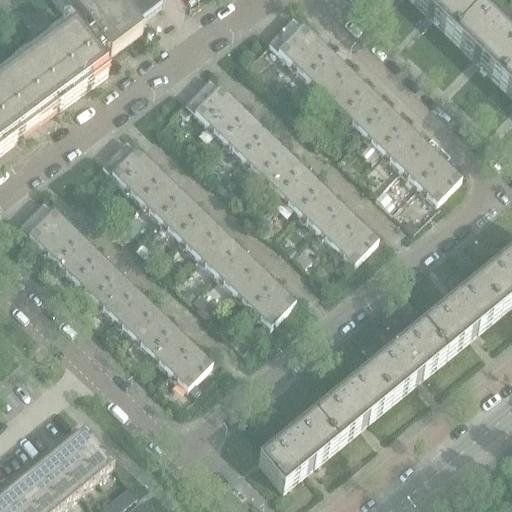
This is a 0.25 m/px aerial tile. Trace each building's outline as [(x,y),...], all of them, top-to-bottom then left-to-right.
[(163,15),(147,0),(63,0),(88,32),(76,40),(94,63),(96,62),(106,55),(110,61),(142,37),(139,33),(161,16),(162,16),(163,15)] [(406,0),(451,44),(481,14),(466,0),(406,0)] [(498,89),(511,74),(511,43),(481,14),(451,44),(498,89)] [(311,41),(293,24),(285,32),(303,50),(311,41)] [(303,50),(285,32),(277,40),(295,58),(303,50)] [(0,157),(55,117),(107,78),(96,62),(94,63),(76,40),(71,33),(62,39),(69,48),(0,100),(0,157)] [(295,58),(277,40),(268,49),(287,67),(295,58)] [(306,85),(330,60),(311,41),(303,50),(295,58),(287,67),(306,85)] [(324,103),(349,77),(330,60),(306,85),(324,103)] [(511,102),(511,74),(498,89),(511,102)] [(342,121),(367,95),(349,77),(324,103),(342,121)] [(228,103),(210,85),(201,94),(220,112),(228,103)] [(220,112),(201,94),(194,102),(212,119),(220,112)] [(361,139),(386,114),(367,95),(342,121),(361,139)] [(212,119),(194,102),(185,111),(204,129),(212,119)] [(223,147),(247,121),(228,103),(220,112),(212,119),(204,129),(223,147)] [(380,157),(405,132),(386,114),(361,139),(380,157)] [(241,165),(266,139),(247,121),(223,147),(241,165)] [(169,146),(179,135),(170,127),(160,138),(169,146)] [(398,175),(423,149),(405,132),(380,157),(398,175)] [(259,182),(284,157),(266,139),(241,165),(259,182)] [(146,165),(127,147),(119,155),(138,173),(146,165)] [(417,193),(442,167),(423,149),(398,175),(417,193)] [(138,173),(119,155),(111,163),(130,181),(138,173)] [(278,201),(303,176),(284,157),(259,182),(278,201)] [(130,181),(111,163),(102,173),(121,191),(130,181)] [(139,209),(164,183),(146,165),(138,173),(130,181),(121,191),(139,209)] [(436,212),(461,186),(442,167),(417,193),(436,212)] [(297,219),(322,194),(303,176),(278,201),(297,219)] [(158,227),(183,201),(164,183),(139,209),(158,227)] [(315,237),(340,211),(322,194),(297,219),(315,237)] [(176,244),(201,219),(183,201),(158,227),(176,244)] [(63,227),(44,209),(36,217),(55,235),(63,227)] [(334,255),(359,229),(340,211),(315,237),(334,255)] [(55,235),(36,217),(27,226),(47,243),(55,235)] [(195,262),(221,237),(201,219),(176,244),(195,262)] [(409,224),(404,230),(413,239),(419,233),(409,224)] [(47,243),(27,226),(19,234),(38,252),(47,243)] [(57,271),(82,245),(63,227),(55,235),(47,243),(38,252),(57,271)] [(353,273),(378,248),(359,229),(334,255),(353,273)] [(214,281),(239,255),(221,237),(195,262),(214,281)] [(76,289),(101,263),(82,245),(57,271),(76,289)] [(16,256),(21,250),(16,246),(11,251),(16,256)] [(297,258),(291,252),(286,258),(292,263),(297,258)] [(233,299),(257,273),(239,255),(214,281),(233,299)] [(303,273),(311,265),(302,256),(294,264),(303,273)] [(501,320),(511,310),(511,260),(476,290),(501,320)] [(94,307),(119,281),(101,263),(76,289),(94,307)] [(251,317),(276,291),(257,273),(233,299),(251,317)] [(113,325),(137,299),(119,281),(94,307),(113,325)] [(192,296),(184,288),(177,295),(185,303),(192,296)] [(446,365),(501,320),(476,290),(421,335),(446,365)] [(270,335),(295,309),(276,291),(251,317),(270,335)] [(131,343),(156,317),(137,299),(113,325),(131,343)] [(205,305),(197,314),(208,326),(217,316),(205,305)] [(151,361),(175,335),(156,317),(131,343),(151,361)] [(168,378),(193,352),(175,335),(151,361),(168,378)] [(391,409),(446,365),(421,335),(367,380),(391,409)] [(249,365),(257,356),(252,351),(244,360),(249,365)] [(187,397),(209,374),(212,371),(193,352),(168,378),(187,397)] [(337,454),(391,409),(367,380),(313,424),(337,454)] [(282,499),(314,473),(337,454),(313,424),(258,469),(282,499)] [(114,474),(84,438),(68,451),(97,487),(114,474)] [(97,487),(68,451),(50,466),(80,502),(97,487)] [(67,511),(80,502),(50,466),(34,479),(60,511),(67,511)] [(60,511),(34,479),(17,493),(32,511),(60,511)] [(32,511),(17,493),(0,507),(4,511),(32,511)] [(128,493),(123,498),(131,507),(136,503),(128,493)] [(131,507),(123,498),(118,502),(125,511),(131,507)] [(124,511),(125,511),(118,502),(112,506),(116,511),(124,511)]
